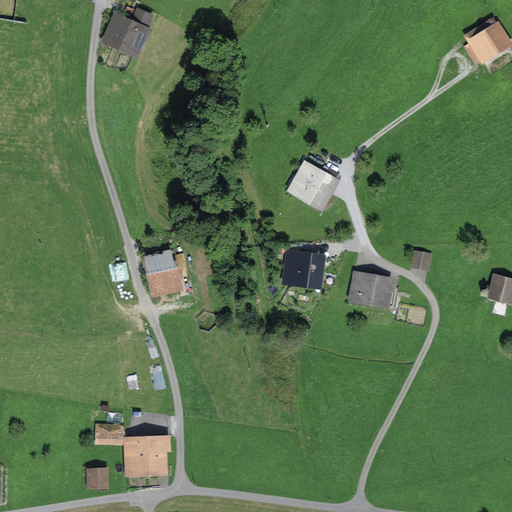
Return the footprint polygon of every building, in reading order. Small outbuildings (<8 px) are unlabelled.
[(153,13),(135,6),(130,18),(147,26),(153,13)] [(136,58),(150,28),(147,26),(130,18),(113,11),(99,41),(136,58)] [(464,46),(476,64),(481,61),(483,65),(511,46),(511,41),(498,20),(495,22),(492,17),(464,35),(469,42),(464,46)] [(336,170),(323,163),(321,168),(303,158),(285,191),(322,212),(340,179),(333,175),(336,170)] [(150,295),(182,287),(171,246),(140,254),(150,295)] [(285,283),(325,289),(330,252),(291,246),(285,283)] [(431,268),(434,250),(417,247),(413,265),(431,268)] [(391,307),(396,275),(356,269),(351,301),(391,307)] [(511,302),(511,274),(496,271),(490,298),(511,302)] [(171,431),(125,433),(125,419),(95,418),(95,439),(124,440),(126,473),(168,471),(167,448),(171,448),(171,431)] [(90,487),(113,486),(112,465),(90,466),(90,487)]
